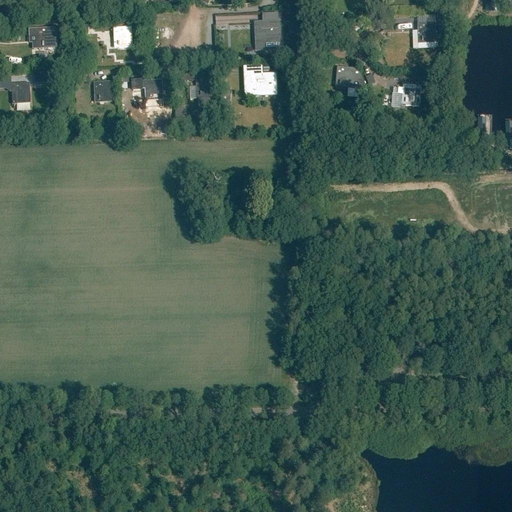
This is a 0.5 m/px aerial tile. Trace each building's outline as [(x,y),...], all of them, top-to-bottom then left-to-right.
[(63,22),(64,32),(73,31),(72,21),(63,22)] [(87,24),(79,25),(81,35),(88,34),(87,24)] [(264,45),(281,44),(281,24),(263,24),(264,45)] [(436,25),(418,25),(418,46),(436,46),(436,25)] [(131,28),(113,29),(113,38),(118,37),(118,50),(132,49),(131,28)] [(39,31),(29,32),(30,39),(39,39),(40,52),(58,51),(57,30),(39,31)] [(338,69),(336,89),(353,91),(356,71),(338,69)] [(275,76),(249,77),(249,86),(254,86),(254,91),(253,91),(254,95),(254,97),(276,96),(275,76)] [(372,77),(366,79),(370,88),(376,85),(372,77)] [(213,80),(196,81),(197,101),(214,100),(213,80)] [(141,83),(130,83),(131,94),(142,93),(142,92),(145,91),(145,104),(164,103),(163,83),(144,84),(143,82),(141,82),(141,83)] [(112,85),(93,86),(94,96),(98,96),(99,106),(113,105),(112,85)] [(31,86),(12,87),(13,107),(32,106),(31,86)] [(404,87),(402,107),(419,108),(421,89),(404,87)] [(175,109),(175,128),(184,128),(184,109),(175,109)] [(486,182),(471,197),(481,207),(496,192),(486,182)] [(360,186),(360,207),(374,207),(374,186),(360,186)] [(413,186),(413,207),(427,207),(427,186),(413,186)] [(439,191),(439,212),(453,212),(453,191),(439,191)] [(387,192),(387,213),(401,213),(401,192),(387,192)] [(511,192),(497,207),(507,217),(511,211),(511,192)]
